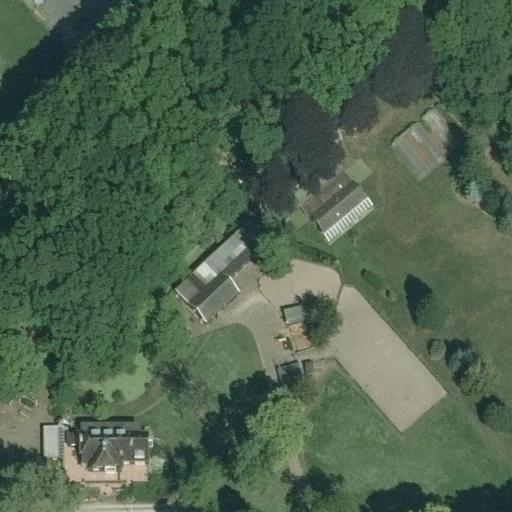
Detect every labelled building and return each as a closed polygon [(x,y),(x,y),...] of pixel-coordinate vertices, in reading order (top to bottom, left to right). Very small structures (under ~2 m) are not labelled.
[(434,111),(422,120),(450,154),(461,145),(434,111)] [(366,206),(325,156),(285,189),(326,239),(366,206)] [(224,282),(258,250),(240,232),(203,267),(174,295),(205,329),(239,297),(224,282)] [(243,301),(259,293),(250,276),(234,285),(243,301)] [(310,329),(304,317),(283,327),(289,339),(310,329)] [(63,429),(45,429),(46,463),(64,463),(63,429)] [(121,468),(148,468),(148,440),(138,440),(138,431),(87,431),(87,440),(73,440),(73,451),(87,451),(87,475),(121,475),(121,468)]
